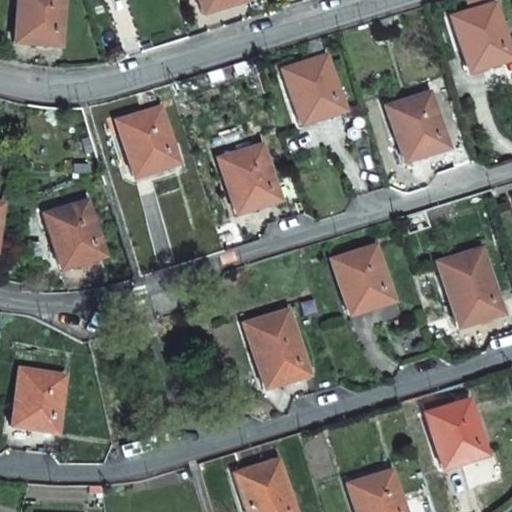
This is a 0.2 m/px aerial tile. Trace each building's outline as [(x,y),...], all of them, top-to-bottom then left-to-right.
[(61,0),(16,0),(13,44),(51,47),(51,38),(52,29),(59,29),(61,0)] [(196,0),(201,12),(219,7),(237,2),(236,0),(196,0)] [(461,0),(465,12),(447,17),(464,72),(482,66),(501,60),(496,44),(502,42),(490,4),(482,7),(480,0),(461,0)] [(387,17),(372,22),(376,34),(391,30),(387,17)] [(322,57),(280,70),(297,125),(315,119),(333,113),(327,97),(334,95),(322,57)] [(151,90),(134,95),(136,106),(154,100),(151,90)] [(426,93),(383,106),(401,161),(419,156),(437,150),(432,133),(438,130),(426,93)] [(157,109),(114,122),(131,177),(149,171),(167,165),(162,149),(169,147),(157,109)] [(258,145),(215,158),(233,213),(251,207),(269,201),(263,184),(271,182),(258,145)] [(84,202),(41,215),(58,269),(76,264),(94,258),(89,241),(95,239),(84,202)] [(371,247),(328,260),(346,315),(364,309),(382,304),(376,287),(383,284),(371,247)] [(478,249),(435,261),(455,326),(473,320),(491,315),(487,298),(492,296),(478,249)] [(285,310),(242,323),(262,388),(279,382),(297,377),(292,359),(299,357),(285,310)] [(61,375),(17,368),(8,425),(27,428),(45,430),(48,413),(55,414),(61,375)] [(442,408),(423,413),(439,468),(476,457),(474,449),(471,441),(478,439),(466,401),(460,402),(457,394),(440,399),(442,408)] [(275,459),(233,474),(245,511),(284,511),(283,508),(290,506),(275,459)] [(367,477),(345,484),(354,511),(393,511),(393,510),(399,508),(387,471),(383,472),(381,466),(365,470),(367,477)]
